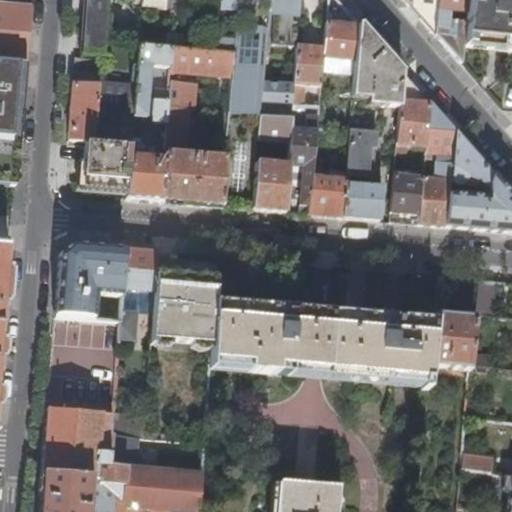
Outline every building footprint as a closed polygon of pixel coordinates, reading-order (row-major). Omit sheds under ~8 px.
[(84,0),(81,50),(101,51),(105,0),(84,0)] [(178,0),(190,1),(189,0),(143,0),(143,8),(161,10),(160,16),(165,16),(166,0),(178,0)] [(236,0),(189,0),(190,1),(189,11),(236,15),(236,14),(236,0)] [(267,10),(268,0),(236,0),(236,14),(236,15),(234,40),(232,56),(231,79),(228,116),(259,118),(260,105),(262,84),(267,10)] [(300,0),(268,0),(267,10),(276,11),(273,47),(297,49),(297,47),(300,0)] [(401,0),(409,9),(411,7),(412,0),(401,0)] [(437,0),(437,10),(434,37),(447,51),(460,67),(462,50),(465,25),(457,24),(456,30),(448,28),(450,14),(466,15),(467,0),(437,0)] [(465,25),(462,50),(511,55),(511,0),(467,0),(466,15),(465,25)] [(0,63),(24,65),(28,6),(0,3),(0,63)] [(434,37),(437,10),(433,8),(421,22),(434,37)] [(325,24),(322,49),(323,50),(322,60),(356,63),(359,28),(325,24)] [(396,67),(359,25),(359,28),(356,63),(353,99),(369,101),(369,107),(400,110),(402,75),(396,67)] [(234,40),(217,38),(216,55),(232,56),(234,40)] [(322,49),(297,47),(297,49),(295,72),(294,87),(293,106),(303,107),(304,100),(305,87),(314,88),(320,89),(322,60),(323,50),(322,49)] [(127,192),(126,202),(150,204),(162,205),(165,161),(156,160),(157,149),(145,148),(142,144),(139,144),(140,119),(146,120),(151,67),(171,68),(172,51),(139,48),(136,89),(131,149),(127,192)] [(80,60),(101,62),(101,51),(81,50),(80,54),(80,60)] [(231,79),(232,56),(216,55),(186,52),(172,51),(171,68),(170,74),(231,79)] [(100,76),(101,62),(80,60),(76,60),(75,74),(100,76)] [(0,188),(14,189),(24,65),(0,63),(0,188)] [(424,100),(402,75),(400,110),(396,157),(405,158),(406,147),(426,149),(430,106),(424,100)] [(169,84),(169,92),(167,125),(165,149),(186,151),(187,148),(190,148),(191,142),(187,141),(190,112),(194,112),(197,87),(169,84)] [(294,87),(262,84),(260,105),(279,107),(293,107),(293,106),(294,87)] [(99,89),(94,145),(131,149),(136,89),(99,85),(99,89)] [(73,86),(68,142),(85,144),(94,145),(99,89),(74,87),(73,86)] [(167,125),(169,92),(155,91),(151,120),(155,124),(167,125)] [(303,107),(318,108),(318,101),(304,100),(303,107)] [(260,105),(259,118),(278,120),(279,107),(260,105)] [(290,145),(288,168),(303,169),(300,207),(309,208),(313,171),(316,130),(318,108),(303,107),(293,106),(293,107),(292,121),(291,128),(295,127),(297,125),(297,119),(307,120),(306,133),(291,131),(290,145)] [(446,125),(430,106),(426,149),(425,155),(452,157),(455,134),(446,125)] [(225,161),(221,210),(240,212),(251,213),(255,166),(257,142),(259,118),(228,116),(225,161)] [(278,120),(259,118),(257,142),(290,145),(291,131),(291,128),(292,121),(278,120)] [(350,133),(346,174),(346,177),(369,178),(371,151),(372,151),(373,135),(350,133)] [(511,198),(496,181),(455,134),(452,157),(451,167),(450,185),(455,188),(458,189),(462,189),(464,186),(467,181),(489,193),(488,200),(448,197),(445,230),(511,235),(511,198)] [(94,145),(85,144),(81,187),(112,190),(127,192),(131,149),(94,145)] [(165,161),(162,205),(190,207),(221,210),(225,161),(165,156),(165,161)] [(396,157),(391,215),(419,218),(423,180),(400,178),(402,166),(404,166),(405,158),(396,157)] [(419,218),(418,227),(445,230),(448,197),(450,185),(451,167),(435,165),(433,181),(423,180),(419,218)] [(255,166),(251,213),(284,216),(288,168),(255,166)] [(309,208),(308,218),(323,219),(343,221),(345,186),(346,177),(346,174),(329,173),(329,181),(321,180),(321,172),(313,171),(309,208)] [(345,186),(343,221),(366,223),(379,224),(383,189),(345,186)] [(122,290),(125,250),(104,248),(70,245),(59,254),(55,317),(120,322),(120,312),(122,290)] [(0,359),(2,338),(9,249),(0,248),(0,359)] [(157,258),(157,253),(143,252),(125,250),(122,290),(155,293),(157,258)] [(214,303),(217,263),(173,260),(157,258),(155,293),(151,336),(211,342),(214,303)] [(491,283),(476,281),(473,318),(489,319),(491,283)] [(420,392),(428,393),(430,368),(434,323),(364,317),(344,315),(236,305),(218,303),(214,303),(211,342),(210,363),(303,371),(362,377),(422,382),(420,392)] [(120,322),(119,341),(135,342),(137,313),(120,312),(120,322)] [(473,318),(435,314),(434,323),(430,368),(439,369),(439,373),(445,374),(445,370),(469,372),(469,367),(473,318)] [(47,409),(42,474),(91,477),(97,478),(102,413),(47,409)] [(101,483),(108,483),(109,466),(112,436),(113,414),(102,413),(97,478),(101,478),(101,483)] [(144,438),(112,436),(109,466),(142,470),(144,438)] [(462,455),(461,471),(491,475),(493,459),(462,455)] [(38,511),(88,511),(91,477),(42,474),(38,511)] [(199,511),(201,492),(108,483),(101,483),(101,478),(97,478),(91,477),(88,511),(199,511)] [(338,511),(340,489),(278,483),(275,511),(338,511)]
